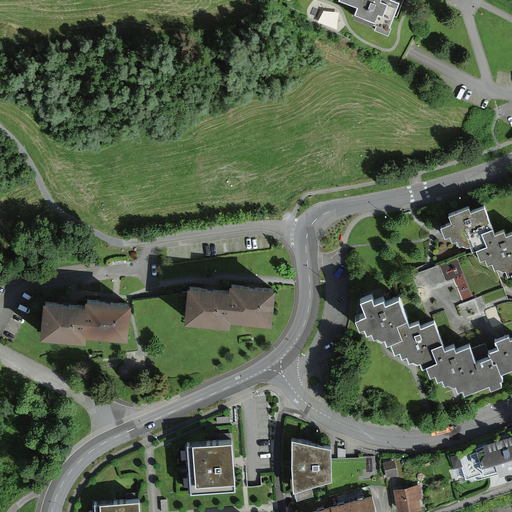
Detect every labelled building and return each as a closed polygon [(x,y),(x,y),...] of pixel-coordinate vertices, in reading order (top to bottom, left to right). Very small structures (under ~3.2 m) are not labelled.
[(361,0),(357,8),(353,17),(376,25),(374,31),(389,37),(402,3),(392,0),(361,0)] [(311,141),(313,153),(327,150),(325,138),(311,141)] [(440,226),(444,236),(449,234),(452,240),(457,239),(459,245),(469,241),(470,245),(472,250),(477,248),(487,244),(482,231),(492,226),(484,205),(470,210),(468,205),(448,213),(451,221),(440,226)] [(487,244),(477,248),(481,260),(484,258),(488,266),(492,264),(494,269),(498,267),(504,265),(506,270),(508,275),(511,273),(511,232),(506,235),(504,229),(495,233),(492,226),(482,231),(487,244)] [(227,283),(227,288),(224,316),(269,321),(272,287),(227,283)] [(227,288),(184,284),(180,318),(223,322),(224,316),(227,288)] [(364,312),(353,316),(357,327),(362,325),(364,332),(371,329),(373,335),(379,333),(380,337),(384,336),(386,342),(390,341),(401,337),(396,323),(406,319),(397,297),(383,302),(381,297),(371,300),(369,293),(358,298),(364,312)] [(81,300),(80,305),(77,334),(122,338),(126,305),(81,300)] [(60,303),(37,301),(34,336),(77,340),(77,334),(80,305),(60,303)] [(401,337),(390,341),(395,352),(400,350),(402,356),(406,355),(408,360),(413,358),(418,356),(420,361),(422,367),(426,365),(437,361),(431,347),(443,342),(434,320),(420,326),(418,320),(408,324),(406,319),(396,323),(401,337)] [(488,351),(489,355),(492,360),(496,359),(500,369),(511,364),(511,334),(497,340),(499,347),(488,351)] [(437,361),(426,365),(430,375),(435,373),(437,379),(442,377),(444,382),(446,388),(455,384),(460,382),(462,389),(487,380),(489,385),(499,380),(498,377),(502,375),(500,369),(496,359),(492,360),(489,355),(476,360),(470,345),(456,350),(454,344),(445,348),(443,342),(431,347),(437,361)] [(330,436),(291,427),(293,483),(332,472),(330,436)] [(511,436),(456,454),(465,483),(511,468),(511,436)] [(232,438),(187,442),(191,492),(236,489),(234,462),(232,438)] [(396,459),(385,461),(387,475),(398,474),(396,459)] [(420,483),(392,488),(396,510),(419,506),(418,497),(422,496),(420,483)] [(375,511),(371,494),(329,506),(330,511),(375,511)] [(139,511),(138,500),(94,503),(94,511),(139,511)]
